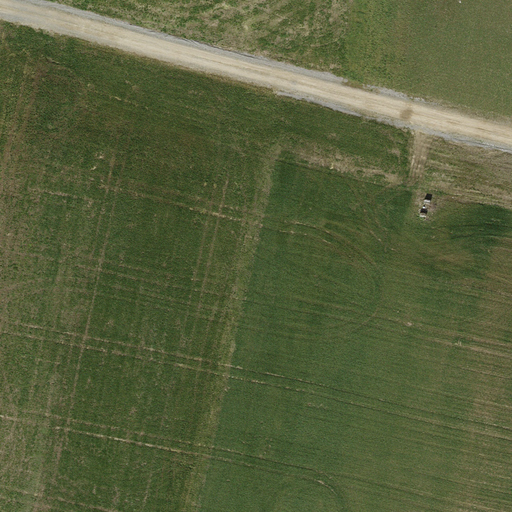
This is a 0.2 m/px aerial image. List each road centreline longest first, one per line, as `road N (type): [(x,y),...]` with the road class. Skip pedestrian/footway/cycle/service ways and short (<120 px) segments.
road 1 (track): [(0,0),(275,77),(511,131)]
road 2 (track): [(194,511),(275,77)]
